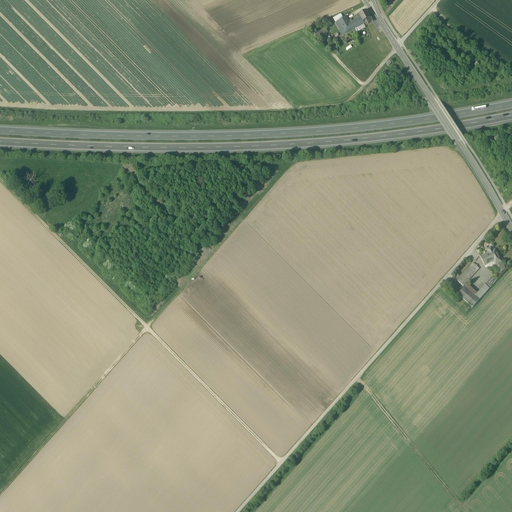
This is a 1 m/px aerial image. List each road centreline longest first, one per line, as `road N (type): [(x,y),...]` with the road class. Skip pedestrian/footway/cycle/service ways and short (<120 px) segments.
road 1 (motorway): [(511,102),(262,133),(0,129)]
road 2 (motorway): [(0,140),(264,144),(511,114)]
road 3 (track): [(237,511),(511,202)]
road 4 (track): [(280,462),(146,327),(0,492)]
road 5 (track): [(146,327),(292,163)]
road 6 (track): [(146,327),(0,181)]
road 7 (track): [(357,377),(465,511)]
road 8 (tertiary): [(511,231),(431,99)]
